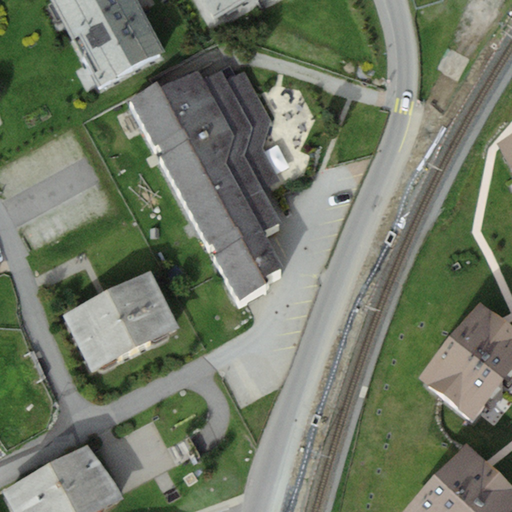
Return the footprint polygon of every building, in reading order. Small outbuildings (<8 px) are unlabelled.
[(166,67),(130,0),(60,0),(48,7),(73,55),(78,52),(97,87),(92,90),(99,103),(166,67)] [(198,0),(215,30),(270,0),(198,0)] [(158,101),(130,116),(241,318),(266,304),(264,300),(284,288),(262,248),(282,237),(261,200),(281,189),(262,154),(270,124),(244,76),(226,86),(222,80),(202,91),(199,85),(160,106),(158,101)] [(511,152),(499,160),(511,182),(511,152)] [(151,275),(64,320),(92,376),(180,331),(151,275)] [(511,369),(511,330),(478,304),(418,379),(470,421),(511,369)] [(89,442),(2,492),(13,511),(97,511),(122,499),(89,442)] [(405,511),(511,511),(511,488),(467,447),(405,511)]
